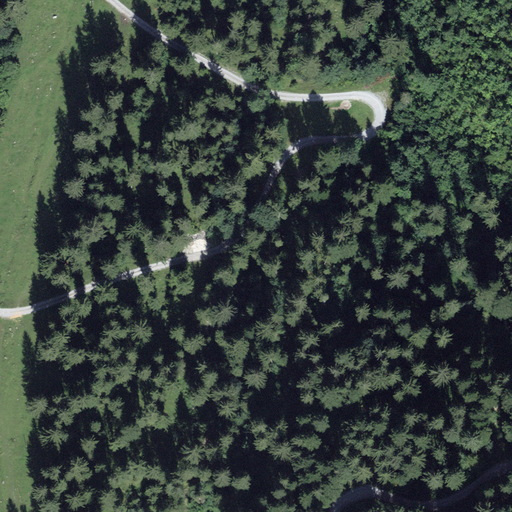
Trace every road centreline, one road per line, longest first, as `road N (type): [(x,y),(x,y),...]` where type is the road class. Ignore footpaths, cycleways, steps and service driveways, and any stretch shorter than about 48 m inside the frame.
road 1 (track): [(111,0),(236,82),(297,98),(364,93),(378,102),(377,121),(369,133),(302,139),(269,179),(248,229),(230,242),(0,316)]
road 2 (track): [(511,469),(432,511),(354,490),(333,511)]
